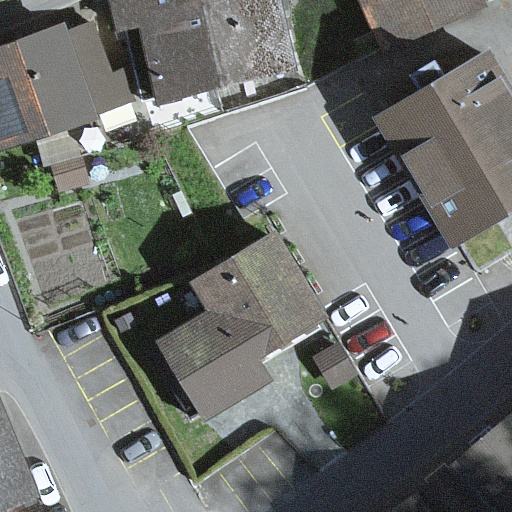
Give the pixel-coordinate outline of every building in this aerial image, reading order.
[(198,21),(192,0),(103,0),(111,42),(133,36),(198,21)] [(274,0),(192,0),(198,21),(216,98),(291,77),(274,0)] [(478,0),(355,0),(378,53),(482,11),(478,0)] [(198,21),(133,36),(150,115),(216,98),(198,21)] [(89,23),(60,36),(91,123),(132,104),(122,73),(108,80),(89,23)] [(18,32),(0,38),(0,155),(91,123),(60,36),(58,31),(22,44),(18,32)] [(411,107),(373,129),(444,254),(511,215),(511,104),(487,59),(448,81),(439,66),(400,88),(411,107)] [(207,319),(152,353),(199,429),(267,387),(255,368),(324,326),(271,239),(188,290),(207,319)] [(337,346),(311,361),(330,394),(356,379),(337,346)] [(511,511),(511,416),(407,500),(416,511),(511,511)] [(37,511),(0,427),(0,511),(37,511)] [(416,511),(407,500),(391,511),(416,511)]
